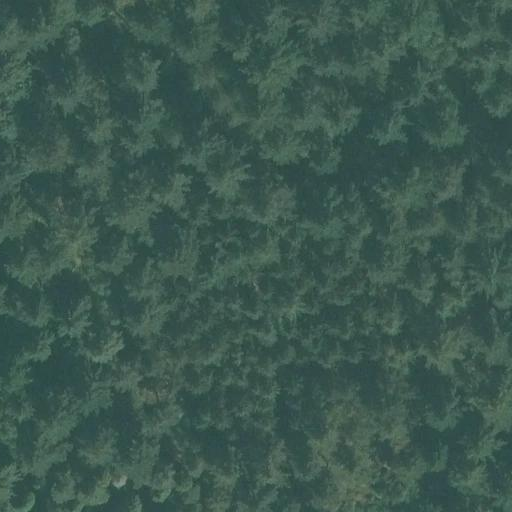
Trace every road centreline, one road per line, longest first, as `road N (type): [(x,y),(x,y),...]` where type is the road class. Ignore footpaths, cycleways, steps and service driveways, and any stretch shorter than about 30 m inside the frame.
road 1 (track): [(297,511),(242,472),(90,427),(62,397),(60,359),(77,301),(70,223),(17,0)]
road 2 (track): [(511,206),(491,187),(460,125),(435,0)]
